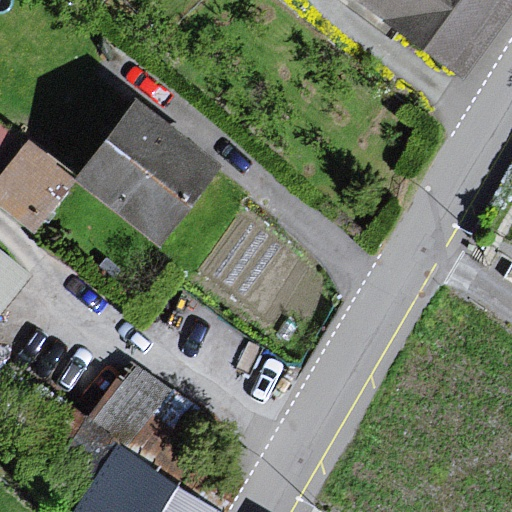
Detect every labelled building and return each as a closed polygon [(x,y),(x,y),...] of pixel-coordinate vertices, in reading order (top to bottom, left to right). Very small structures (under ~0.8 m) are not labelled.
[(511,0),(348,0),(346,3),(453,79),(511,2),(511,0)] [(118,105),(55,187),(145,249),(204,172),(118,105)] [(0,113),(0,138),(12,123),(0,113)] [(0,303),(19,281),(0,265),(0,303)] [(216,511),(218,509),(128,445),(170,398),(123,373),(59,458),(54,511),(55,511),(216,511)]
